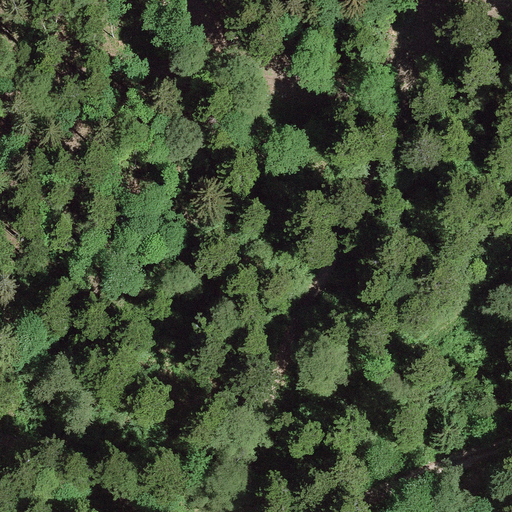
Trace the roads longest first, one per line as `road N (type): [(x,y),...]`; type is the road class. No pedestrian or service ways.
road 1 (track): [(497,0),(435,46),(406,95),(300,317),(228,511)]
road 2 (track): [(336,511),(511,444)]
